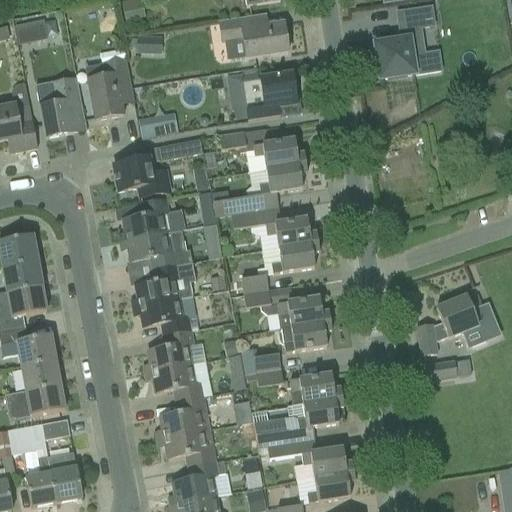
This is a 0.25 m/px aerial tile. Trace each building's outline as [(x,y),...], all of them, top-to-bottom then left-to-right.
[(244,0),(246,10),(279,5),(278,0),(244,0)] [(121,5),(125,24),(144,20),(140,1),(121,5)] [(371,64),(374,81),(378,81),(379,83),(414,78),(412,59),(420,58),(416,32),(433,29),(430,11),(396,16),(400,44),(373,48),(376,64),(371,64)] [(245,63),(287,57),(283,27),(266,29),(264,17),(218,24),(221,45),(242,42),(245,63)] [(36,45),(32,26),(14,29),(18,48),(36,45)] [(136,56),(151,56),(152,41),(137,40),(136,42),(136,54),(136,56)] [(94,125),(123,119),(121,108),(134,106),(126,63),(101,68),(85,71),(87,83),(91,105),(94,125)] [(248,126),(279,121),(278,111),(296,108),(291,78),(259,83),(258,76),(227,81),(232,115),(234,114),(236,124),(247,122),(248,126)] [(71,125),(84,123),(76,83),(35,91),(45,142),(73,137),(71,125)] [(10,157),(37,152),(24,87),(15,89),(11,95),(14,110),(0,112),(0,144),(7,143),(10,157)] [(201,121),(198,125),(199,129),(203,131),(207,130),(208,127),(208,123),(204,121),(201,121)] [(176,124),(143,129),(139,130),(141,142),(144,142),(160,140),(177,137),(176,124)] [(246,155),(243,137),(218,141),(220,155),(238,153),(238,156),(246,155)] [(156,152),(158,165),(182,161),(202,157),(199,144),(156,152)] [(263,159),(265,174),(305,167),(303,157),(296,159),(294,144),(252,150),(254,161),(263,159)] [(137,192),(139,201),(169,196),(165,176),(151,178),(148,163),(112,170),(117,196),(137,192)] [(260,200),(301,193),(299,178),(306,177),(305,167),(265,174),(268,188),(259,190),(260,200)] [(208,192),(206,181),(194,184),(196,194),(208,192)] [(201,220),(213,218),(211,207),(209,196),(197,199),(201,220)] [(231,221),(256,216),(253,201),(211,207),(213,218),(214,222),(230,219),(231,221)] [(119,239),(120,246),(181,235),(181,234),(164,237),(160,218),(167,217),(164,204),(139,209),(121,212),(123,224),(125,238),(119,239)] [(232,235),(258,230),(256,216),(231,221),(232,235)] [(278,252),(317,246),(316,237),(308,238),(306,223),(265,230),(266,240),(275,238),(278,252)] [(110,235),(112,245),(119,244),(117,234),(110,235)] [(184,255),(181,235),(120,246),(122,253),(128,252),(131,266),(149,263),(151,275),(177,270),(191,268),(189,254),(184,255)] [(0,263),(1,271),(37,265),(32,240),(0,245),(0,263)] [(280,267),(270,268),(271,279),(314,272),(311,257),(319,256),(317,246),(278,252),(280,267)] [(218,249),(206,251),(208,263),(220,260),(218,249)] [(0,297),(41,290),(37,265),(1,271),(6,296),(0,296),(0,297)] [(131,305),(133,312),(176,304),(191,301),(189,287),(195,285),(191,268),(177,270),(151,275),(153,287),(135,290),(138,304),(131,305)] [(209,282),(211,295),(225,293),(223,280),(209,282)] [(240,283),(243,299),(268,295),(268,294),(265,280),(257,281),(240,283)] [(0,335),(24,331),(22,320),(46,315),(41,290),(0,297),(0,308),(8,307),(11,321),(0,323),(0,335)] [(245,313),(259,311),(270,310),(268,295),(243,299),(245,313)] [(477,299),(467,303),(471,313),(481,309),(477,299)] [(421,361),(438,358),(436,346),(447,341),(448,342),(461,337),(468,353),(485,346),(494,342),(481,309),(471,313),(467,303),(466,300),(435,312),(441,327),(434,329),(432,330),(432,329),(416,331),(421,361)] [(161,329),(163,340),(189,336),(186,322),(195,321),(191,301),(176,304),(133,312),(134,319),(140,318),(143,332),(161,329)] [(318,302),(277,309),(281,333),(290,332),(329,326),(328,316),(321,317),(318,302)] [(285,358),(326,351),(324,336),(331,335),(329,326),(290,332),(281,333),(280,333),(280,334),(277,337),(279,346),(283,347),(285,358)] [(24,331),(0,335),(0,351),(0,353),(2,361),(18,358),(20,371),(55,364),(50,339),(27,343),(24,331)] [(144,371),(145,378),(189,370),(185,350),(191,348),(189,336),(163,340),(165,352),(147,356),(150,369),(144,371)] [(225,361),(237,359),(235,344),(222,346),(225,361)] [(278,359),(254,362),(257,377),(280,374),(278,359)] [(55,364),(20,371),(25,396),(60,389),(55,364)] [(427,386),(456,381),(454,365),(424,370),(427,386)] [(173,394),(176,406),(201,401),(199,388),(193,390),(189,370),(145,378),(146,385),(153,384),(155,398),(173,394)] [(257,377),(259,393),(282,389),(280,374),(257,377)] [(286,410),(286,411),(341,402),(340,392),(333,393),(330,379),(289,385),(293,409),(286,410)] [(243,382),(231,384),(233,395),(237,394),(245,392),(243,382)] [(60,389),(25,396),(29,421),(64,414),(60,389)] [(204,414),(201,401),(176,406),(178,418),(160,421),(162,435),(156,436),(157,443),(201,435),(197,415),(204,414)] [(343,412),(341,402),(286,411),(289,422),(290,422),(295,425),(296,434),(338,428),(336,419),(343,417),(342,412),(343,412)] [(233,406),(236,426),(250,424),(248,404),(233,406)] [(267,452),(292,448),(290,436),(286,436),(284,423),(253,428),(257,452),(267,451),(267,452)] [(44,444),(50,443),(69,440),(66,424),(41,429),(43,438),(44,444)] [(242,429),(244,440),(253,439),(251,428),(242,429)] [(44,444),(43,438),(41,429),(17,433),(5,435),(10,459),(45,453),(44,444)] [(0,461),(10,459),(7,448),(5,435),(0,435),(0,461)] [(188,472),(214,467),(211,454),(205,455),(201,435),(157,443),(159,451),(165,449),(168,463),(186,460),(188,472)] [(269,463),(293,459),(292,448),(267,452),(269,463)] [(344,467),(342,452),(300,459),(302,469),(311,468),(313,482),(353,476),(351,466),(344,467)] [(47,462),(56,507),(81,503),(72,457),(47,462)] [(47,462),(38,463),(40,479),(25,482),(30,511),(31,511),(56,507),(47,462)] [(256,462),(241,465),(246,493),(261,491),(256,462)] [(170,509),(214,501),(210,480),(217,479),(215,467),(214,467),(188,472),(190,484),(172,487),(175,501),(169,502),(170,509)] [(0,511),(10,511),(5,485),(3,472),(0,472),(0,511)] [(503,511),(511,511),(511,472),(498,474),(503,511)] [(308,508),(350,502),(347,487),(354,486),(353,476),(313,482),(315,497),(306,498),(308,508)] [(245,496),(247,511),(264,511),(261,493),(245,496)] [(215,511),(214,501),(170,509),(170,511),(215,511)]
